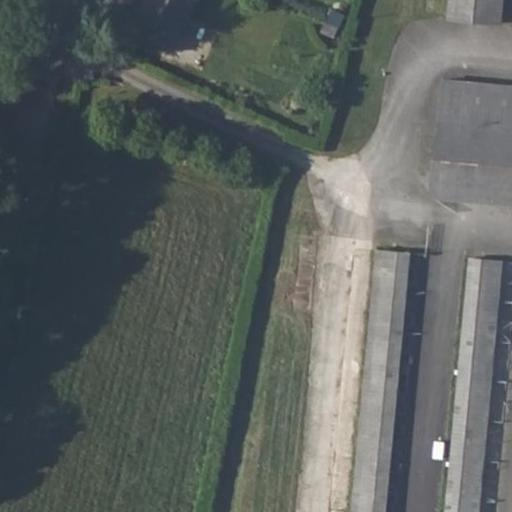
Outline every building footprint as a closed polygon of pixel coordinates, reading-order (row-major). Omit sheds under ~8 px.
[(183,69),(209,3),(200,0),(161,0),(141,53),(183,69)] [(448,0),(446,20),(497,25),(499,0),(448,0)] [(511,89),(442,84),(432,198),(511,204),(511,89)] [(385,511),(409,256),(380,253),(356,511),(385,511)] [(471,255),(448,511),(478,511),(501,258),(471,255)]
